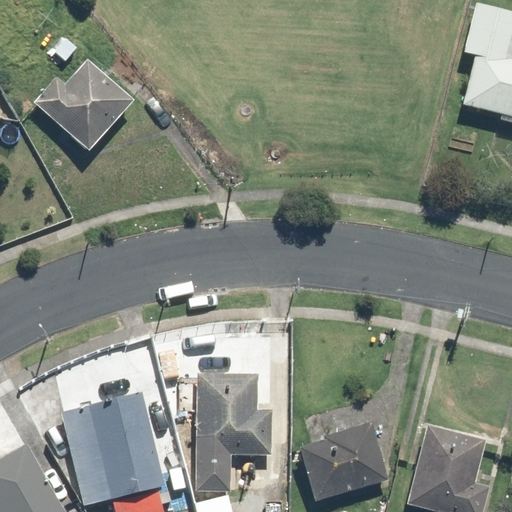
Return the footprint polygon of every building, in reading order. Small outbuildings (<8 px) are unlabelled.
[(511,2),(503,0),(479,0),(453,95),(511,111),(511,2)] [(0,90),(9,67),(0,63),(0,90)] [(50,80),(31,101),(86,153),(131,105),(87,63),(61,91),(50,80)] [(193,362),(163,360),(163,377),(192,378),(193,362)] [(255,377),(195,376),(193,491),(228,492),(228,457),(269,458),(270,411),(255,411),(255,377)] [(140,395),(59,415),(82,507),(162,488),(140,395)] [(297,450),(313,504),(386,482),(369,425),(319,440),(320,443),(297,450)] [(483,442),(423,428),(405,507),(428,511),(480,511),(486,488),(473,485),(483,442)] [(0,459),(0,511),(60,511),(24,446),(0,459)] [(154,511),(153,503),(120,511),(154,511)]
